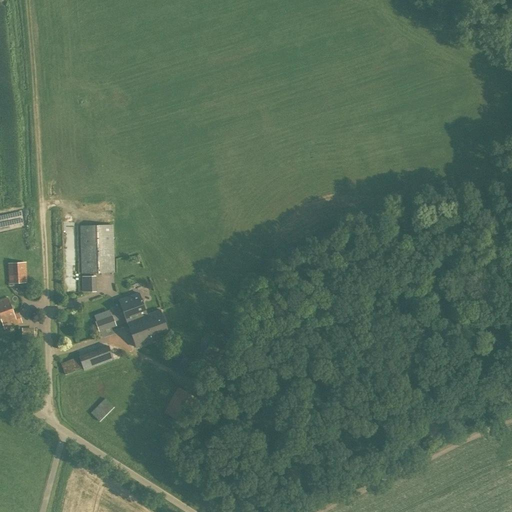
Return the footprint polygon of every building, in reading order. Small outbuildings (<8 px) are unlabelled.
[(75,130),(75,120),(62,120),(61,130),(75,130)] [(115,273),(113,224),(80,225),(81,274),(115,273)] [(9,263),(10,283),(26,282),(25,263),(9,263)] [(81,276),(82,292),(96,292),(96,276),(81,276)] [(119,301),(127,322),(147,315),(139,293),(119,301)] [(0,324),(5,323),(6,327),(17,323),(8,298),(0,301),(0,324)] [(147,315),(127,322),(136,347),(169,335),(160,310),(147,315)] [(112,315),(95,322),(99,332),(116,325),(112,315)] [(189,364),(210,375),(224,347),(203,336),(189,364)] [(114,360),(109,345),(78,355),(83,371),(114,360)] [(66,361),(60,363),(65,376),(81,369),(75,354),(65,358),(66,361)] [(178,387),(163,413),(183,425),(197,399),(178,387)] [(105,398),(90,413),(99,422),(114,407),(105,398)]
